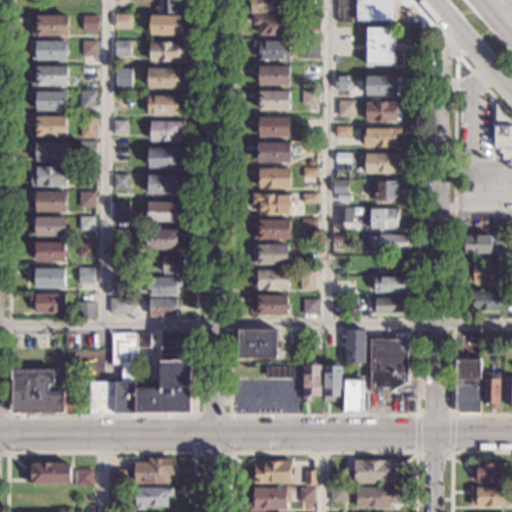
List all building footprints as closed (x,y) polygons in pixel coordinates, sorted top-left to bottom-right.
[(187,0),(187,13),(173,13),(173,14),(160,14),(160,12),(156,12),(157,7),(160,7),(160,0),(187,0)] [(272,0),(272,4),(277,4),(277,13),(246,13),(246,0),(272,0)] [(350,0),(350,22),(337,22),(337,0),(350,0)] [(394,0),(394,20),(356,21),(356,0),(394,0)] [(131,15),(131,28),(114,28),(114,15),(131,15)] [(68,36),(36,36),(36,35),(32,35),(32,22),(36,22),(36,16),(68,16),(68,36)] [(98,31),(82,31),(82,16),(98,16),(98,31)] [(185,24),(179,24),(179,36),(150,36),(150,16),(185,16),(185,24)] [(290,35),(258,35),(258,25),(253,25),(253,16),(290,16),(290,35)] [(320,31),(304,31),(304,16),(320,16),(320,31)] [(395,65),(366,65),(367,28),(395,28),(395,65)] [(97,56),(82,56),(82,40),(97,40),(97,56)] [(319,58),(302,58),(302,40),(319,40),(319,58)] [(134,46),(129,46),(130,56),(114,56),(114,41),(134,41),(134,46)] [(290,60),(258,60),(258,51),(254,51),(254,41),(290,41),(290,60)] [(66,60),(36,61),(36,59),(32,59),(32,51),(36,51),(36,42),(66,42),(66,60)] [(185,62),(149,61),(149,42),(185,42),(185,62)] [(318,66),(317,81),(302,81),(302,65),(318,66)] [(96,81),(80,82),(80,67),(96,66),(96,81)] [(67,85),(31,86),(30,67),(67,67),(67,85)] [(131,86),(132,68),(116,67),(116,86),(131,86)] [(289,86),(259,86),(258,75),(254,75),(254,67),(289,67),(289,86)] [(184,79),(179,78),(179,89),(147,88),(148,69),(185,69),(184,79)] [(350,90),(335,90),(335,76),(350,76),(350,90)] [(401,85),(396,84),(396,96),(366,96),(366,77),(401,77),(401,85)] [(95,107),(80,107),(80,91),(96,91),(95,107)] [(318,105),(302,105),(302,91),(318,91),(318,105)] [(290,111),(258,112),(258,100),(253,100),(253,92),(290,92),(290,111)] [(67,111),(36,111),(36,101),(32,101),(32,93),(67,93),(67,111)] [(184,105),(179,105),(179,115),(147,115),(148,95),(184,96),(184,105)] [(355,101),(355,117),(338,117),(338,101),(355,101)] [(401,121),(365,121),(365,102),(399,102),(401,102),(401,121)] [(511,121),(496,103),(495,147),(498,147),(498,152),(502,152),(502,158),(510,158),(511,158),(511,121)] [(96,116),(95,139),(80,139),(81,116),(96,116)] [(66,136),(36,137),(35,126),(31,126),(31,117),(65,117),(66,136)] [(289,138),(259,138),(259,118),(289,118),(289,138)] [(126,135),(112,135),(112,121),(126,121),(126,135)] [(184,132),(181,132),(181,142),(150,142),(150,122),(184,122),(184,132)] [(350,137),(335,137),(335,127),(350,127),(350,137)] [(401,138),(396,138),(396,147),(364,147),(364,128),(401,128),(401,138)] [(66,161),(36,162),(36,152),(31,152),(31,143),(66,142),(66,161)] [(96,158),(79,158),(79,142),(96,142),(96,158)] [(290,163),(257,163),(257,143),(290,144),(290,163)] [(184,158),(178,158),(178,169),(148,168),(149,148),(184,149),(184,158)] [(351,162),(335,162),(335,154),(351,153),(351,162)] [(401,163),(395,163),(395,173),(365,173),(365,154),(401,154),(401,163)] [(66,186),(31,186),(30,168),(65,167),(66,186)] [(96,181),(79,181),(79,167),(96,167),(96,181)] [(318,177),(302,178),(302,168),(317,168),(318,177)] [(291,189),(258,189),(258,178),(253,178),(253,169),(291,169),(291,189)] [(128,190),(113,190),(113,174),(128,174),(128,190)] [(184,175),(183,195),(148,194),(148,174),(184,175)] [(347,181),(347,194),(333,194),(333,180),(347,181)] [(399,201),(374,201),(374,192),(377,192),(377,181),(399,181),(399,201)] [(95,208),(79,208),(79,192),(95,192),(95,208)] [(65,212),(36,212),(36,200),(31,200),(31,193),(65,193),(65,212)] [(317,204),(302,204),(302,193),(317,193),(317,204)] [(291,214),(258,214),(258,204),(252,204),(252,194),(291,194),(291,214)] [(129,218),(113,218),(113,202),(129,202),(129,218)] [(183,214),(177,214),(177,222),(147,222),(147,202),(183,203),(183,214)] [(351,208),(351,223),(336,223),(336,208),(351,208)] [(398,229),(370,229),(370,210),(398,210),(398,229)] [(94,231),(78,231),(79,217),(94,217),(94,231)] [(65,237),(36,237),(35,225),(30,226),(30,219),(65,218),(65,237)] [(316,234),(301,234),(301,218),(316,218),(316,234)] [(290,240),(253,239),(253,221),(290,221),(290,240)] [(128,245),(112,246),(112,230),(127,230),(128,245)] [(182,239),(177,239),(177,250),(146,250),(146,230),(182,230),(182,239)] [(350,244),(333,243),(333,235),(350,235),(350,244)] [(408,235),(408,244),(412,244),(412,252),(378,252),(378,235),(408,235)] [(492,243),(498,243),(498,254),(461,253),(461,246),(465,246),(466,236),(493,236),(492,243)] [(95,258),(79,258),(79,242),(95,242),(95,258)] [(64,262),(35,262),(35,253),(30,253),(30,244),(63,243),(64,262)] [(316,244),(316,262),(304,262),(301,259),(300,244),(316,244)] [(287,266),(252,265),(252,246),(286,247),(287,247),(287,266)] [(408,264),(412,264),(412,271),(385,271),(385,267),(382,267),(382,260),(385,260),(385,256),(408,256),(408,264)] [(132,272),(114,272),(114,257),(132,257),(132,272)] [(183,260),(187,260),(187,273),(183,273),(183,274),(162,274),(162,257),(183,257),(183,260)] [(503,283),(469,283),(469,272),(473,272),(473,265),(503,265),(503,283)] [(94,284),(78,283),(78,267),(94,268),(94,284)] [(64,288),(35,289),(35,279),(31,279),(30,269),(64,269),(64,288)] [(289,290),(257,290),(257,279),(251,279),(251,270),(289,270),(289,290)] [(315,290),(299,290),(299,276),(301,276),(301,270),(315,270),(315,290)] [(126,287),(111,286),(111,277),(126,278),(126,287)] [(181,286),(176,286),(176,296),(149,295),(149,278),(181,278),(181,286)] [(409,284),(411,284),(411,292),(375,293),(374,289),(369,289),(369,278),(409,278),(409,284)] [(505,311),(473,312),(473,302),(468,302),(468,292),(505,292),(505,311)] [(64,314),(34,314),(34,307),(30,307),(30,294),(64,294),(64,314)] [(287,315),(257,315),(257,305),(253,305),(253,296),(287,296),(287,315)] [(132,299),(132,315),(109,315),(109,298),(132,299)] [(180,317),(149,317),(149,298),(150,298),(181,299),(180,317)] [(409,304),(413,304),(413,314),(375,314),(375,298),(409,298),(409,304)] [(317,315),(302,315),(302,299),(317,300),(317,315)] [(94,318),(77,318),(77,303),(94,303),(94,318)] [(276,359),(238,358),(238,330),(277,330),(276,359)] [(364,364),(345,363),(345,330),(346,330),(364,330),(364,364)] [(150,348),(136,348),(136,388),(160,388),(160,361),(192,361),(192,414),(89,413),(89,381),(121,381),(121,364),(111,364),(111,333),(150,333),(150,348)] [(49,335),(49,348),(12,348),(12,334),(49,335)] [(192,334),(192,348),(160,348),(161,334),(192,334)] [(491,347),(483,347),(483,334),(484,334),(492,334),(491,347)] [(407,382),(390,392),(370,392),(370,340),(407,340),(407,382)] [(480,413),(459,413),(455,409),(455,360),(480,361),(480,413)] [(320,397),(310,397),(309,401),(302,401),(303,365),(320,365),(320,397)] [(340,401),(323,401),(324,366),(341,366),(340,401)] [(293,379),(265,379),(265,367),(293,367),(293,379)] [(64,413),(11,413),(11,371),(64,371),(64,413)] [(500,405),(498,405),(498,407),(489,407),(489,403),(482,403),(482,379),(490,379),(490,373),(500,373),(500,405)] [(511,408),(510,408),(511,403),(503,403),(504,378),(511,378),(511,408)] [(362,413),(345,413),(345,381),(363,381),(362,413)] [(171,468),(173,468),(173,475),(169,475),(169,484),(134,484),(134,463),(147,463),(147,459),(171,459),(171,468)] [(292,468),(295,468),(295,476),(292,476),(292,484),(253,484),(253,466),(263,466),(263,461),(292,461),(292,468)] [(389,483),(345,483),(345,469),(354,469),(354,461),(389,461),(389,483)] [(51,464),(71,464),(70,485),(26,485),(26,464),(40,464),(40,462),(51,462),(51,464)] [(501,476),(504,476),(504,483),(476,483),(476,482),(473,482),(473,477),(472,477),(472,467),(477,467),(477,464),(501,464),(501,476)] [(92,486),(76,486),(76,470),(92,470),(92,486)] [(126,486),(110,486),(110,470),(126,470),(126,486)] [(316,486),(303,486),(303,470),(316,470),(316,486)] [(389,488),(396,488),(396,503),(389,503),(389,508),(356,508),(356,487),(389,487),(389,488)] [(508,508),(504,508),(504,507),(484,508),(484,506),(470,506),(470,487),(508,487),(508,508)] [(173,497),(167,497),(167,508),(145,508),(145,511),(135,511),(135,488),(173,488),(173,497)] [(286,510),(264,510),(264,511),(249,511),(249,503),(253,503),(253,488),(286,488),(286,510)] [(314,489),(314,502),(299,502),(299,488),(314,489)] [(348,503),(330,502),(330,488),(348,488),(348,503)] [(124,504),(108,504),(108,489),(112,489),(124,490),(124,504)]
